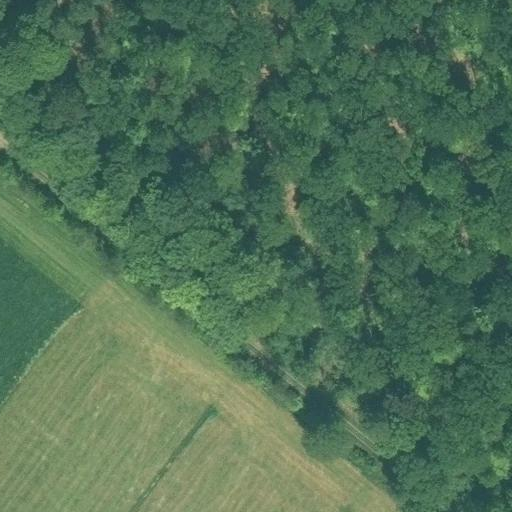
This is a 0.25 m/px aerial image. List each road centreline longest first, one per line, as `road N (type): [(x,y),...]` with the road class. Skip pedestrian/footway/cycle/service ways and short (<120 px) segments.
road 1 (track): [(459,511),(0,131)]
road 2 (track): [(0,122),(92,0)]
